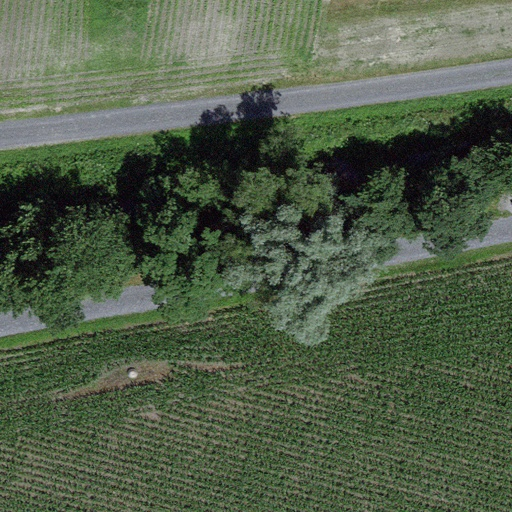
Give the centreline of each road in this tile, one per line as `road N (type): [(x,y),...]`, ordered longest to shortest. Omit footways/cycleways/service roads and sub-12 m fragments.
road 1 (track): [(0,330),(511,233)]
road 2 (track): [(0,137),(511,73)]
